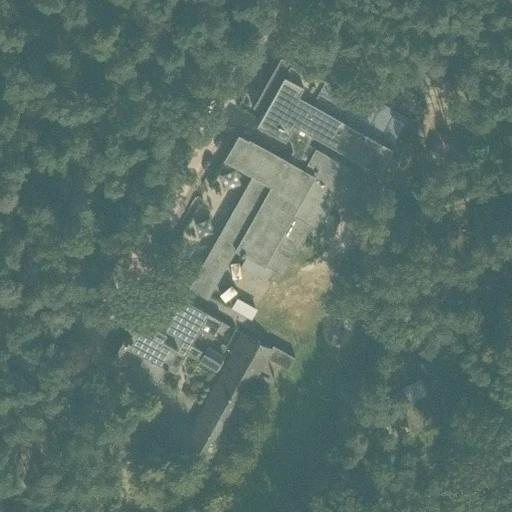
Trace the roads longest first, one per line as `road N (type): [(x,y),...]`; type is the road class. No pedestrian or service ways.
road 1 (unclassified): [(112,313),(284,0)]
road 2 (track): [(120,0),(74,104),(187,171)]
road 3 (unclassified): [(0,501),(112,313)]
